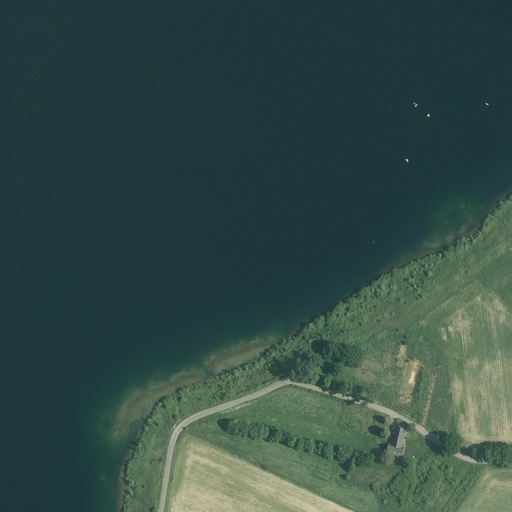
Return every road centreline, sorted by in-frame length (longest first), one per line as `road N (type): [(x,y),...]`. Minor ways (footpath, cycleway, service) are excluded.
road 1 (tertiary): [(511,461),(464,457),(388,411),(289,379)]
road 2 (tertiary): [(162,511),(172,444),(183,425),(289,379)]
